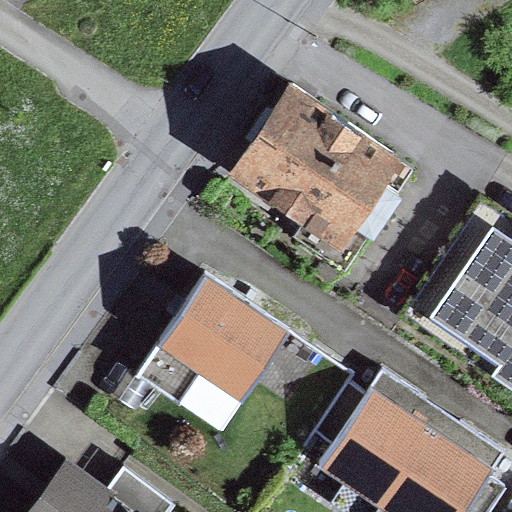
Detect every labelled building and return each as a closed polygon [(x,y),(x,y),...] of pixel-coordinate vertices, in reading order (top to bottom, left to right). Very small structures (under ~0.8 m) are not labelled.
[(400,143),(292,72),(233,161),(305,209),(290,232),(347,269),(415,165),(394,151),(400,143)] [(511,209),(481,189),(403,305),(511,378),(511,209)] [(297,309),(207,249),(134,358),(180,389),(206,350),(250,379),(297,309)] [(435,410),(375,370),(367,383),(353,374),(318,426),(328,432),(321,443),(384,486),(435,410)] [(496,450),(435,410),(384,486),(422,511),(484,511),(508,477),(487,464),(496,450)] [(109,471),(67,442),(17,511),(13,511),(0,502),(0,511),(162,511),(160,510),(177,487),(124,450),(109,471)]
